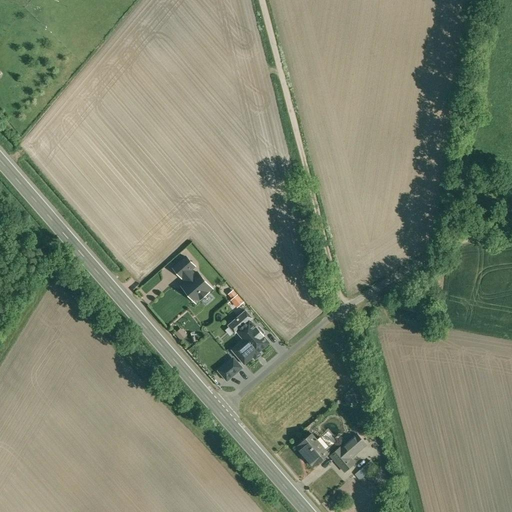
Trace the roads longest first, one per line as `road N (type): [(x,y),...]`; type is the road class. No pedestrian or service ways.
road 1 (secondary): [(219,412),(0,161)]
road 2 (track): [(261,0),(343,309)]
road 3 (unclassified): [(343,309),(395,511)]
road 4 (unclassified): [(343,309),(438,250),(511,232)]
road 5 (unclassified): [(219,412),(343,309)]
road 6 (secondary): [(306,511),(219,412)]
